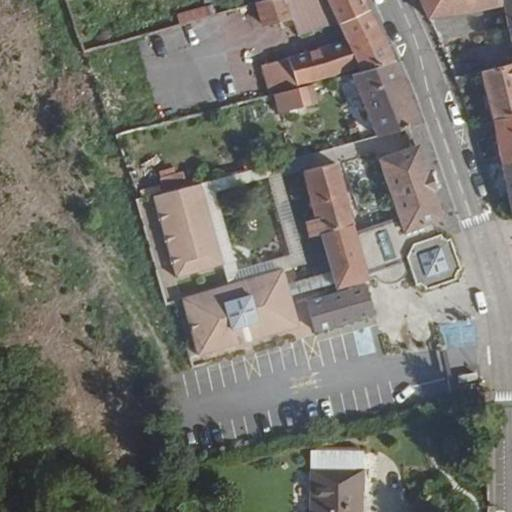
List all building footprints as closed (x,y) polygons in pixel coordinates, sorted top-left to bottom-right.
[(280,48),(291,77),(340,65),(388,53),(364,0),(259,0),(268,21),(299,12),(294,2),(303,0),(327,0),(333,15),(340,31),(338,31),(280,48)] [(303,0),(294,2),(299,12),(303,23),(333,15),(327,0),(303,0)] [(511,26),(511,0),(494,0),(502,28),(511,26)] [(205,8),(178,12),(180,23),(207,18),(205,8)] [(511,26),(502,28),(511,64),(511,26)] [(273,82),(291,77),(280,48),(266,52),(273,82)] [(407,95),(388,53),(340,65),(367,130),(406,120),(415,118),(407,95)] [(511,64),(478,70),(493,124),(511,121),(511,64)] [(273,82),(258,86),(262,101),(295,92),(291,77),(273,82)] [(299,146),(316,143),(310,121),(284,128),(289,149),(299,146)] [(511,121),(493,124),(502,156),(503,156),(511,154),(511,121)] [(309,300),(317,331),(378,315),(370,285),(361,287),(360,283),(370,280),(369,276),(405,266),(410,284),(420,288),(448,280),(454,267),(446,239),(436,235),(431,219),(437,217),(414,144),(411,145),(379,154),(388,188),(396,216),(357,228),(356,222),(325,231),(322,232),(312,235),(313,238),(326,236),(330,251),(332,262),(335,275),(337,282),(338,289),(352,285),(353,289),(309,300)] [(303,157),(305,167),(332,162),(330,152),(303,157)] [(511,154),(503,156),(509,186),(511,185),(511,154)] [(204,180),(226,258),(237,255),(219,188),(274,173),(292,240),(301,237),(280,161),(204,180)] [(322,218),(318,218),(322,232),(325,231),(356,222),(340,161),(312,167),(310,169),(322,218)] [(157,192),(179,271),(226,258),(204,180),(157,192)] [(138,201),(152,245),(165,241),(152,197),(138,201)] [(322,232),(318,218),(309,220),(312,235),(322,232)] [(226,258),(229,267),(234,288),(288,274),(332,262),(330,251),(307,257),(301,237),(292,240),(297,261),(243,276),(237,255),(226,258)] [(226,258),(179,271),(181,280),(229,267),(226,258)] [(303,330),(293,294),(291,286),(288,274),(234,288),(187,301),(202,356),(303,330)] [(293,294),(337,282),(335,275),(291,286),(293,294)] [(474,345),(473,324),(445,325),(446,347),(474,345)] [(363,511),(366,447),(315,445),(312,511),(363,511)]
